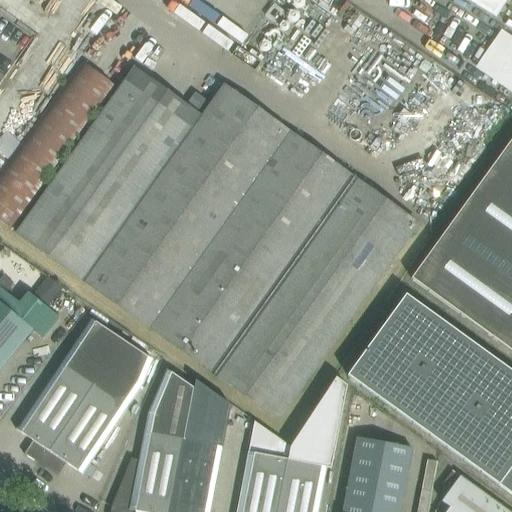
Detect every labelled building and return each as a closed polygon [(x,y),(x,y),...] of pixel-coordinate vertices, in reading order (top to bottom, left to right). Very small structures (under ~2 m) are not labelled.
[(511,93),(511,36),(500,29),(474,69),(511,93)] [(0,170),(0,223),(10,230),(114,87),(79,62),(0,170)] [(16,235),(84,283),(278,421),(417,225),(223,87),(211,105),(202,117),(201,118),(133,70),(16,235)] [(194,93),(186,105),(202,117),(211,105),(194,93)] [(511,139),(470,197),(411,279),(511,352),(511,139)] [(3,278),(0,281),(0,289),(5,294),(12,285),(3,278)] [(0,369),(32,330),(42,338),(58,319),(27,293),(18,304),(5,294),(0,289),(0,369)] [(347,376),(498,486),(511,495),(511,372),(406,296),(347,376)] [(24,455),(40,466),(123,342),(90,320),(16,431),(32,442),(24,455)] [(123,342),(40,466),(57,477),(66,464),(82,475),(83,473),(89,464),(138,391),(152,361),(123,342)] [(111,508),(109,511),(169,511),(183,441),(193,390),(166,370),(147,414),(138,461),(131,460),(118,491),(111,508)] [(287,461),(277,511),(318,511),(327,468),(330,469),(346,387),(335,379),(290,448),(287,461)] [(183,441),(169,511),(210,511),(231,407),(194,381),(193,390),(183,441)] [(342,511),(399,511),(406,480),(412,448),(357,437),(351,469),(342,511)] [(277,511),(287,461),(248,453),(237,511),(236,511),(277,511)] [(89,464),(83,473),(89,477),(95,468),(89,464)] [(506,511),(459,478),(451,472),(437,492),(445,498),(441,502),(434,511),(506,511)]
